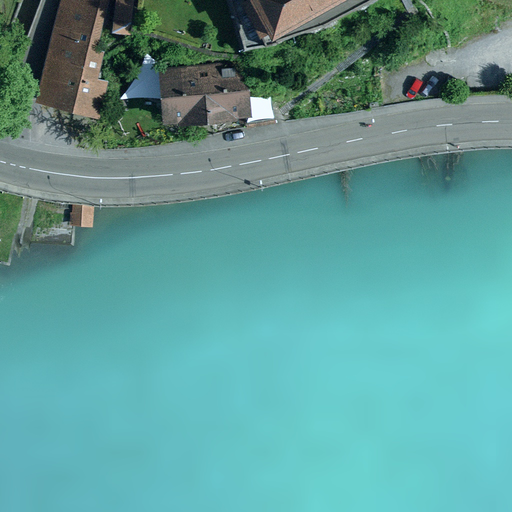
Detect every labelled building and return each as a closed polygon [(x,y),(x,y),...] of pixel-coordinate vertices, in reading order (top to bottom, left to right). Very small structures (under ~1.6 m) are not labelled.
[(100,53),(96,50),(104,0),(64,0),(52,50),(65,53),(54,96),(95,108),(101,84),(93,82),(100,53)] [(117,0),(115,30),(130,31),(133,0),(117,0)] [(254,0),(272,33),(330,0),(254,0)] [(447,46),(429,45),(428,62),(446,61),(447,46)] [(165,71),(169,118),(245,112),(244,97),(243,88),(231,89),(230,78),(236,77),(236,74),(240,69),(235,69),(235,66),(165,71)] [(245,112),(248,128),(277,123),(272,100),(244,97),(245,112)] [(89,219),(90,205),(76,204),(75,218),(89,219)]
